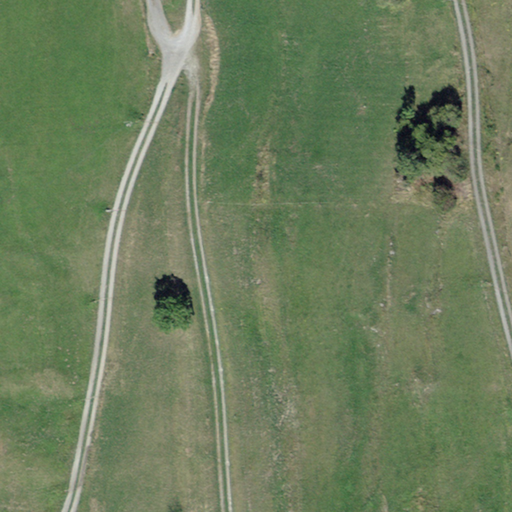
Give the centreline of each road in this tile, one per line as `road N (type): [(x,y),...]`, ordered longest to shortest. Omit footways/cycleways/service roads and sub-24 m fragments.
road 1 (track): [(60,511),(86,418),(106,238),(174,50)]
road 2 (track): [(174,50),(189,96),(184,190),(207,338),(220,511)]
road 3 (track): [(455,0),(478,208),(511,346)]
